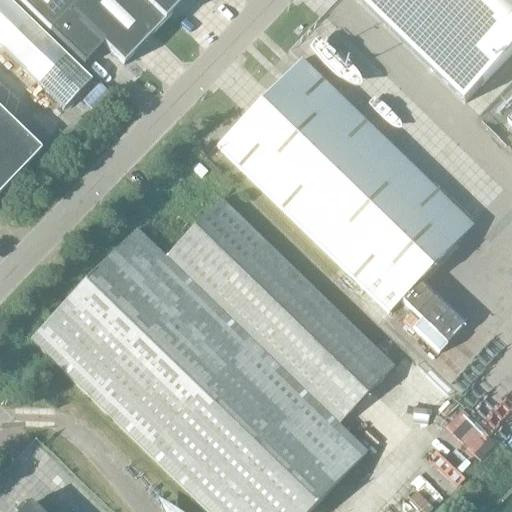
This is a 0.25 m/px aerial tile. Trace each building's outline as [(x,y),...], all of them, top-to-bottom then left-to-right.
[(7,0),(0,0),(0,49),(63,110),(91,81),(7,0)] [(123,66),(186,0),(14,0),(84,66),(103,47),(123,66)] [(465,105),(511,56),(511,0),(365,0),(361,4),(465,105)] [(176,18),(198,35),(210,19),(188,1),(176,18)] [(300,62),(216,148),(205,159),(377,326),(388,314),(400,303),(417,285),(472,229),(300,62)] [(0,113),(0,194),(40,153),(0,113)] [(136,231),(29,341),(205,511),(330,511),(332,510),(323,502),(367,455),(338,427),(393,370),(220,202),(165,259),(136,231)] [(461,328),(417,285),(400,303),(420,322),(411,331),(437,356),(446,347),(444,345),(461,328)] [(414,372),(404,382),(434,410),(444,400),(414,372)] [(462,410),(441,430),(475,466),(496,446),(462,410)] [(417,496),(429,506),(436,498),(424,487),(417,496)] [(417,511),(427,511),(430,508),(414,496),(408,505),(417,511)]
